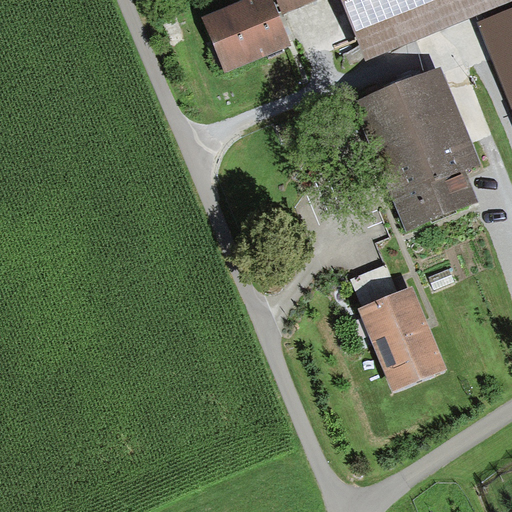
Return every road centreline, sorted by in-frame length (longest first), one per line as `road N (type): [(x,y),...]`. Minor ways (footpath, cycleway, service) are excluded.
road 1 (unclassified): [(349,511),(133,0)]
road 2 (unclassified): [(358,511),(511,408)]
